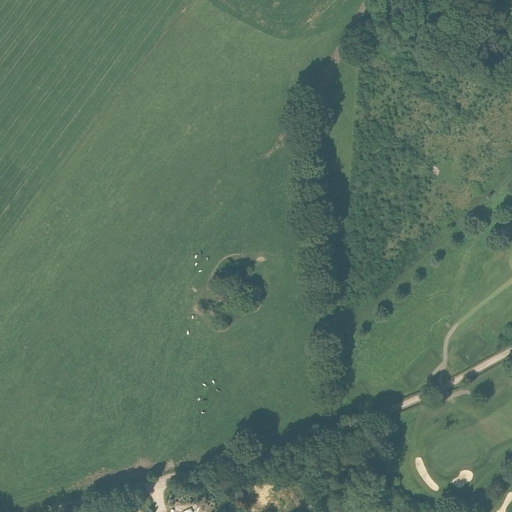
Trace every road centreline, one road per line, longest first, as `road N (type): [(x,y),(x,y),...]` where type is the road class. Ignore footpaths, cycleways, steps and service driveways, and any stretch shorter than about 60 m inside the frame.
road 1 (track): [(511,350),(392,408),(180,476)]
road 2 (track): [(180,476),(44,511)]
